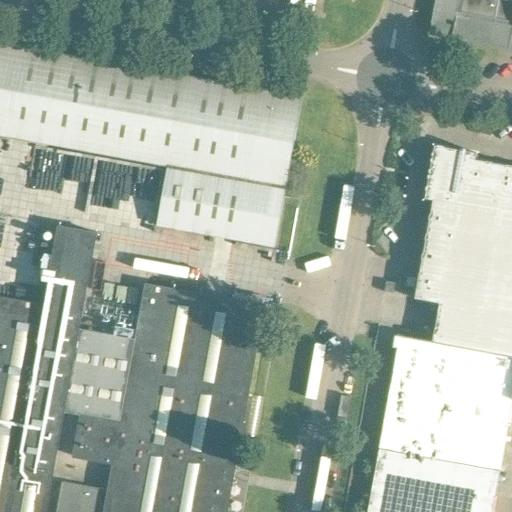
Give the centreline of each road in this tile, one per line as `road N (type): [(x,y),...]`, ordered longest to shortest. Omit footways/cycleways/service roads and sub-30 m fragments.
road 1 (unclassified): [(309,511),(386,79)]
road 2 (unclassified): [(386,79),(0,9)]
road 3 (unclassified): [(511,102),(386,79)]
